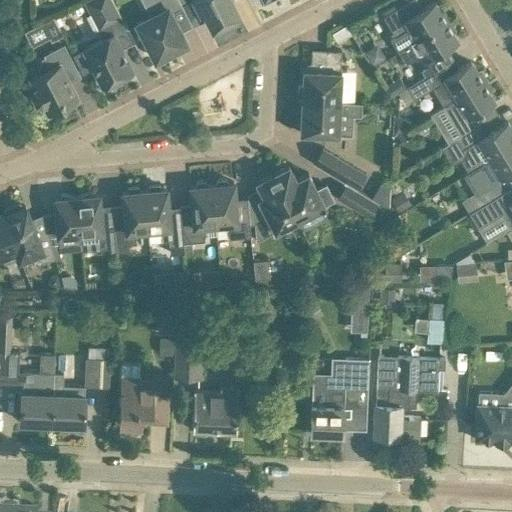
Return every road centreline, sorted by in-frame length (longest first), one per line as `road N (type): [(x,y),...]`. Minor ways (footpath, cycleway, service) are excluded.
road 1 (residential): [(442,490),(0,468)]
road 2 (residential): [(20,166),(249,144),(269,110),(270,39)]
road 3 (residential): [(20,166),(270,39)]
